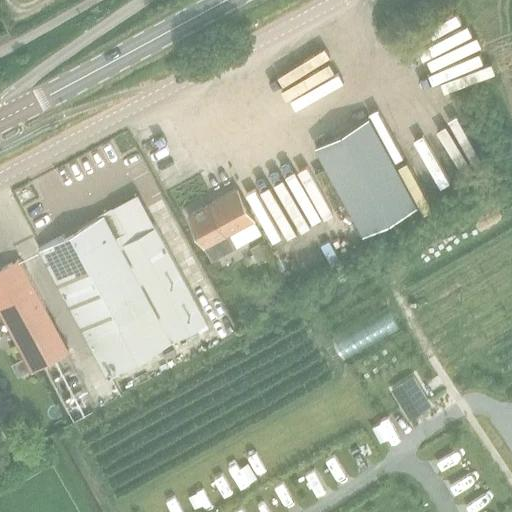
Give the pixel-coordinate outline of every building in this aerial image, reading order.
[(366,230),(418,202),(370,114),(318,142),(366,230)] [(457,164),(467,160),(447,120),(438,125),(457,164)] [(425,189),(446,178),(424,133),(402,144),(425,189)] [(309,154),(300,158),(323,205),(332,200),(309,154)] [(293,163),(284,168),(309,217),(318,212),(293,163)] [(267,238),(291,229),(272,178),(249,186),(267,238)] [(190,214),(208,245),(205,246),(212,260),(237,247),(229,233),(232,231),(257,217),(240,186),(190,214)] [(41,248),(91,339),(111,374),(210,319),(138,191),(113,205),(113,206),(82,223),(83,225),(41,248)] [(259,242),(251,247),(259,262),(268,257),(259,242)] [(70,350),(19,256),(0,266),(0,309),(42,385),(51,380),(42,365),(70,350)] [(231,322),(205,336),(210,345),(236,330),(231,322)] [(24,357),(12,363),(18,376),(31,370),(24,357)] [(414,407),(427,398),(413,375),(391,388),(408,416),(416,411),(414,407)] [(48,384),(36,391),(45,405),(56,397),(48,384)] [(220,511),(244,511),(237,500),(220,511)]
